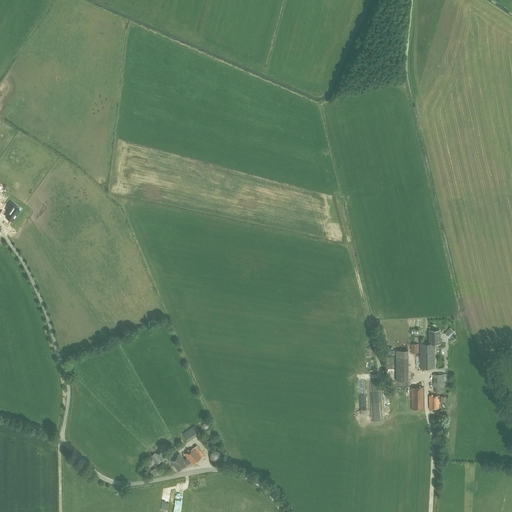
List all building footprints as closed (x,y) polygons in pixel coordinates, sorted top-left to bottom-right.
[(11,202),(6,210),(9,212),(6,216),(13,221),(20,211),(16,208),(17,206),(11,202)] [(420,368),(435,368),(434,344),(440,343),(439,330),(429,330),(429,343),(420,343),(420,368)] [(411,352),(419,352),(419,343),(411,344),(411,352)] [(396,377),(408,377),(408,347),(396,347),(396,377)] [(444,393),(444,387),(446,387),(446,374),(433,374),(434,387),(435,387),(435,393),(444,393)] [(412,409),(423,409),(423,387),(411,387),(412,409)] [(429,408),(439,408),(439,395),(429,395),(429,408)] [(203,431),(198,425),(195,426),(195,425),(183,433),(188,441),(196,436),(201,442),(205,439),(201,433),(203,431)] [(192,465),(201,458),(205,455),(197,445),(185,454),(187,457),(184,459),(179,453),(169,461),(172,465),(173,465),(178,471),(187,465),(191,462),(192,465)] [(157,464),(167,456),(162,448),(151,456),(157,464)] [(216,462),(218,462),(219,461),(220,461),(221,460),(222,459),(222,458),(222,457),(222,456),(222,455),(222,454),(222,453),(221,452),(220,452),(219,451),(218,451),(218,450),(217,450),(215,450),(215,451),(214,451),(213,452),(212,452),(211,453),(211,454),(211,455),(211,456),(211,457),(211,458),(211,459),(212,460),(213,461),(214,461),(215,462),(216,462)]
